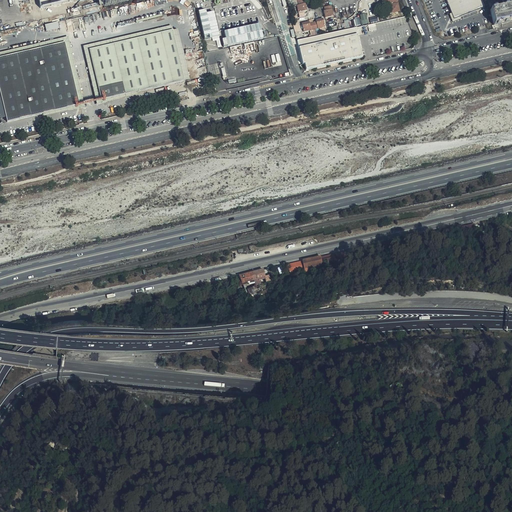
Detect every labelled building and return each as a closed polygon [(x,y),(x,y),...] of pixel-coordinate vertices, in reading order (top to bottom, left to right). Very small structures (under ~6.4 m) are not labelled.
[(395,0),(382,0),(383,3),(386,2),(388,13),(399,10),(397,3),(396,0),(395,0)] [(446,0),(455,19),(485,7),(481,0),(446,0)] [(304,3),(298,5),(296,5),(297,12),(305,10),(304,3)] [(511,5),(490,10),(494,24),(511,19),(511,5)] [(366,13),(360,15),(363,24),(369,22),(366,13)] [(323,27),(322,18),(314,20),(315,21),(316,28),(323,27)] [(309,30),(308,23),(308,21),(300,23),(302,31),(309,30)] [(357,35),(356,28),(297,41),(299,48),(302,65),(304,64),(306,70),(312,69),(330,65),(337,63),(362,58),(357,35)] [(89,51),(99,94),(104,92),(104,93),(107,92),(106,86),(121,82),(124,95),(185,81),(173,31),(89,51)] [(7,68),(67,53),(64,43),(4,58),(7,68)] [(79,106),(67,53),(7,68),(4,58),(0,58),(0,90),(8,123),(79,106)] [(219,62),(210,64),(216,89),(227,86),(226,83),(225,77),(224,74),(222,74),(219,62)] [(242,67),(238,68),(241,83),(246,82),(242,67)] [(241,83),(238,68),(233,69),(234,75),(225,77),(226,83),(236,81),(236,84),(241,83)] [(104,92),(99,94),(101,100),(124,95),(121,82),(106,86),(107,92),(104,93),(104,92)] [(323,264),(323,265),(338,261),(337,257),(336,253),(321,256),(323,264)] [(302,260),(304,269),(323,264),(321,256),(307,259),(302,260)] [(304,269),(302,260),(287,264),(287,267),(290,273),(304,269)] [(263,270),(257,272),(259,279),(264,277),(265,277),(263,270)] [(252,273),(239,276),(242,283),(253,280),(254,280),(252,273)]
